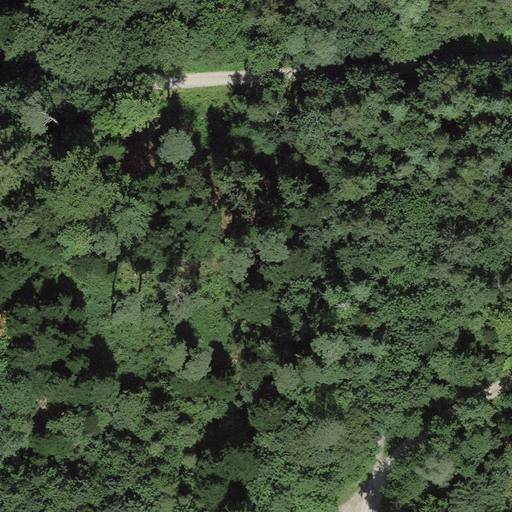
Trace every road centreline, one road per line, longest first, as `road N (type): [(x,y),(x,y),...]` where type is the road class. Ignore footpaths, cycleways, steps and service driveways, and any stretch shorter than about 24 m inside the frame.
road 1 (track): [(0,84),(511,60)]
road 2 (track): [(511,379),(427,427),(383,475),(367,511)]
